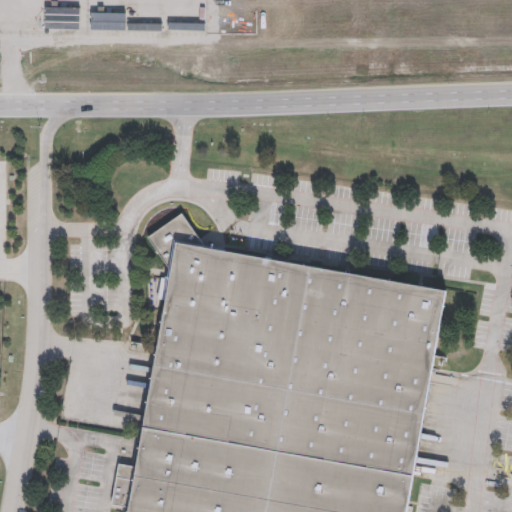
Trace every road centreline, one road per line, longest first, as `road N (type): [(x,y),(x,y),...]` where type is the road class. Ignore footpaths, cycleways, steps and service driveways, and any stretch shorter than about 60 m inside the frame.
road 1 (trunk): [(0,103),(511,96)]
road 2 (residential): [(19,511),(42,365),(44,228)]
road 3 (residential): [(44,228),(45,139),(65,104)]
